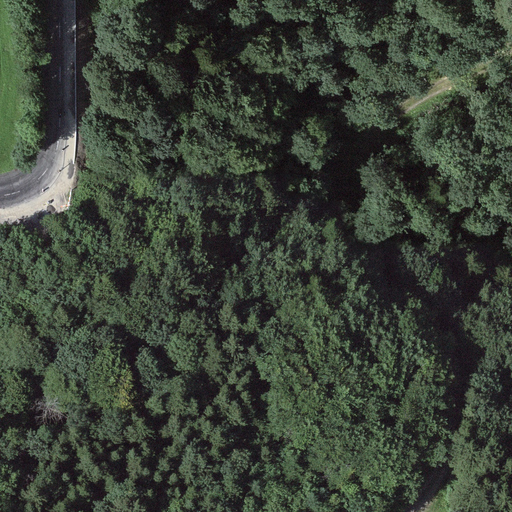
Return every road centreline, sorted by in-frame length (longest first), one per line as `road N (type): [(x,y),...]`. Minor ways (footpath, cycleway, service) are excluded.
road 1 (track): [(511,54),(399,104),(360,146),(354,170),(357,240),(453,396),(446,460),(429,491),(404,511)]
road 2 (tertiary): [(0,199),(30,193),(59,155),(53,0)]
